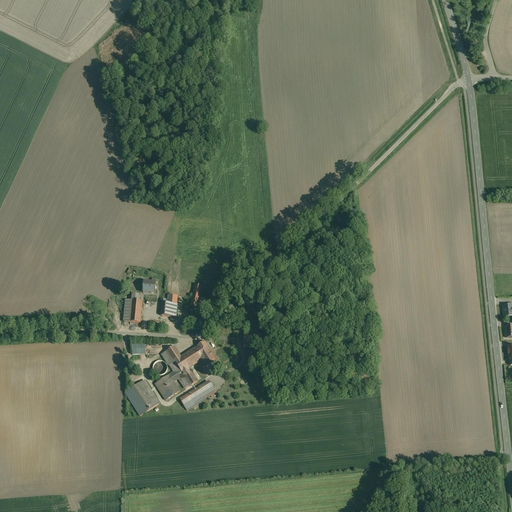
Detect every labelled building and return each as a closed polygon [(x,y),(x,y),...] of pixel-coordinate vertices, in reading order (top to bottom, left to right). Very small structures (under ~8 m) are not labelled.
[(152,282),(144,282),(144,292),(146,292),(156,293),(157,280),(153,279),(152,282)] [(195,284),(191,305),(207,309),(208,304),(199,302),(203,286),(195,284)] [(180,296),(170,295),(170,303),(168,315),(178,316),(180,296)] [(125,300),(123,322),(140,323),(142,301),(125,300)] [(170,303),(162,303),(161,315),(168,315),(170,303)] [(511,305),(503,307),(504,318),(511,317),(511,305)] [(254,332),(245,332),(245,347),(253,347),(254,335),(254,332)] [(269,335),(254,335),(253,347),(269,347),(269,335)] [(198,347),(181,357),(175,347),(162,355),(169,366),(170,365),(175,372),(156,384),(166,400),(180,392),(174,382),(179,379),(185,389),(190,386),(198,381),(190,370),(192,369),(190,368),(202,360),(201,359),(211,353),(205,342),(198,347)] [(145,355),(145,344),(132,345),(132,356),(145,355)] [(211,353),(201,359),(202,360),(204,364),(202,366),(207,374),(210,373),(220,367),(211,353)] [(163,362),(162,361),(160,361),(158,361),(157,362),(156,363),(155,363),(155,364),(154,365),(154,366),(153,366),(153,368),(153,369),(153,370),(154,371),(154,372),(155,373),(155,374),(156,374),(157,375),(158,375),(159,376),(160,376),(162,376),(163,375),(164,375),(165,374),(166,373),(167,372),(167,371),(167,370),(167,369),(168,368),(167,367),(167,366),(167,365),(166,364),(165,363),(164,362),(163,362)] [(141,416),(159,404),(145,381),(126,393),(141,416)] [(209,381),(179,400),(187,411),(216,393),(209,381)]
